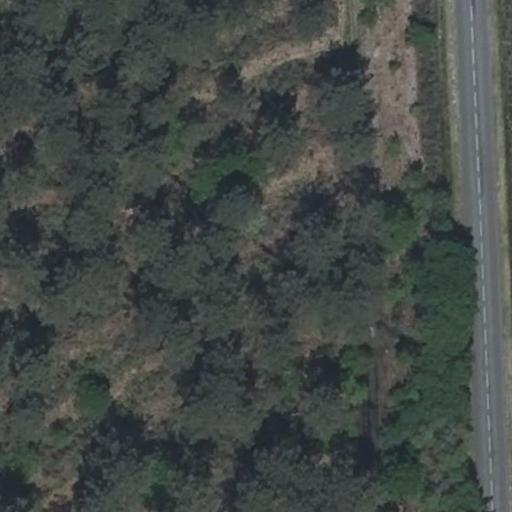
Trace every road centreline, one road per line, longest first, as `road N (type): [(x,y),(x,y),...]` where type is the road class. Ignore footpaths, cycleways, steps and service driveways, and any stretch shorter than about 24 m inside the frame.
road 1 (tertiary): [(469,0),(491,511)]
road 2 (track): [(380,511),(362,0)]
